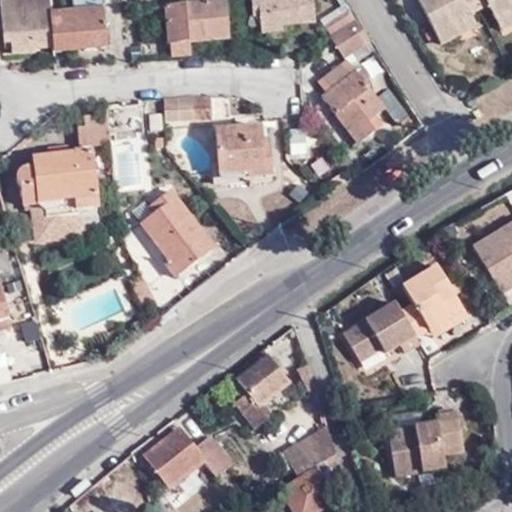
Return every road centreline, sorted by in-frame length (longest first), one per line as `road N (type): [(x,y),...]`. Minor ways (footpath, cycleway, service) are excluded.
road 1 (secondary): [(77,461),(317,277)]
road 2 (residential): [(24,91),(278,78)]
road 3 (secondary): [(317,277),(101,398)]
road 4 (unknown): [(355,511),(317,277)]
road 5 (residential): [(368,0),(476,167)]
road 6 (secondary): [(476,167),(317,277)]
road 7 (residential): [(511,330),(497,339),(511,475)]
road 8 (secondary): [(101,398),(0,473)]
